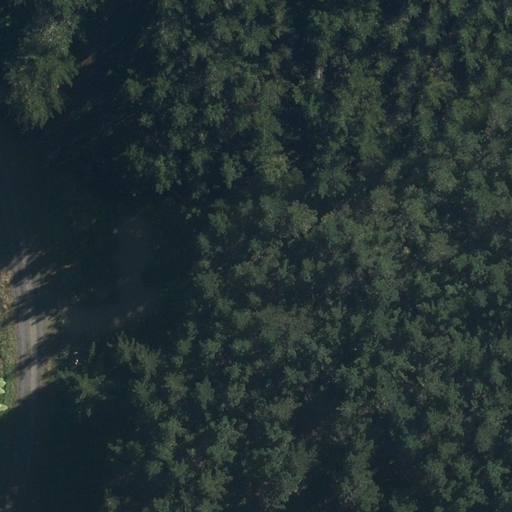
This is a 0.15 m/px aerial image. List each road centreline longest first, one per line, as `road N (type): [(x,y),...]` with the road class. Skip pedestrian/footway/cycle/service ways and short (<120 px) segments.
road 1 (track): [(14,511),(27,467),(11,194),(0,164)]
road 2 (track): [(11,194),(80,0)]
